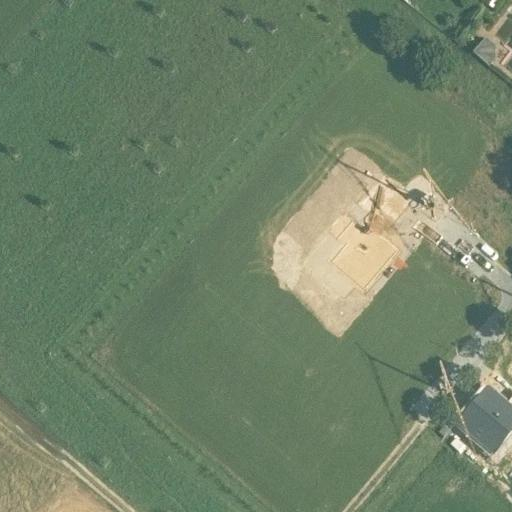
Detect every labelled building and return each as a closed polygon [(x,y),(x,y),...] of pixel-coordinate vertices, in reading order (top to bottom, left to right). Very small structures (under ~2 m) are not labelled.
[(492,50),(485,44),(473,59),(488,70),(494,62),(492,50)] [(386,227),(387,226),(408,202),(385,182),(363,207),(373,216),(384,225),(386,227)] [(364,292),(396,254),(375,235),(384,225),(373,216),(360,231),(353,225),(340,240),(347,245),(331,264),(364,292)] [(402,290),(421,268),(409,257),(386,284),(398,295),(402,290)] [(421,268),(402,290),(439,321),(463,292),(450,282),(452,280),(440,271),(439,272),(427,262),(421,268)] [(494,459),(511,438),(511,415),(505,410),(490,397),(461,431),(494,459)]
